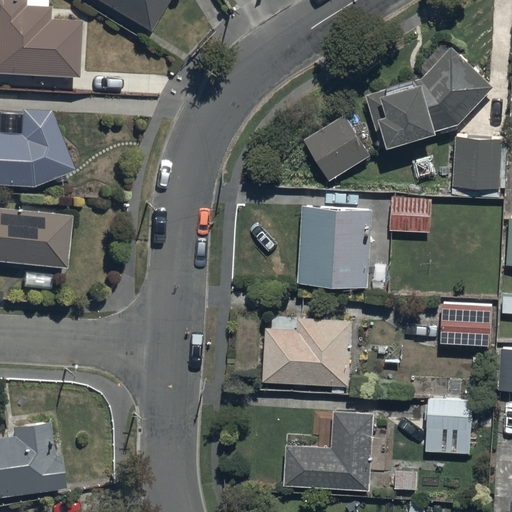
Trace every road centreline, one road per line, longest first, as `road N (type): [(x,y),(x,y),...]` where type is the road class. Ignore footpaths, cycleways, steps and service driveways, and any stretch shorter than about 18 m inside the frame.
road 1 (residential): [(357,0),(245,73),(207,123),(185,204),(175,349)]
road 2 (residential): [(175,349),(0,339)]
road 3 (residential): [(175,349),(177,511)]
